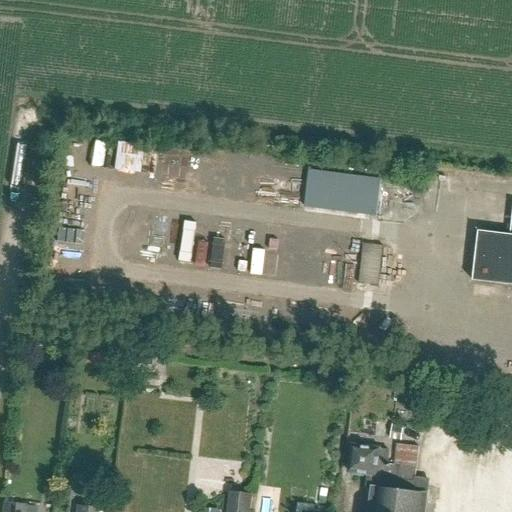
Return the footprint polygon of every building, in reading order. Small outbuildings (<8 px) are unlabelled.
[(316,165),(311,208),(383,216),(388,173),(316,165)] [(210,185),(249,192),(251,179),(212,172),(210,185)] [(511,236),(511,238),(480,234),(474,283),(511,287),(511,236)] [(364,245),(359,283),(378,285),(382,247),(364,245)] [(162,363),(164,344),(132,341),(131,360),(162,363)] [(88,361),(106,362),(107,349),(89,348),(88,361)] [(403,427),(393,425),(391,438),(401,440),(403,427)] [(419,447),(398,445),(397,456),(417,458),(419,447)] [(351,448),(348,474),(373,477),(386,479),(387,467),(389,453),(351,448)] [(395,467),(416,469),(417,458),(397,456),(395,467)] [(414,481),(416,470),(387,467),(386,479),(373,477),(369,511),(423,511),(426,495),(425,495),(426,482),(414,481)] [(230,492),(227,511),(250,511),(253,494),(230,492)] [(1,511),(22,511),(24,505),(3,503),(1,511)]
